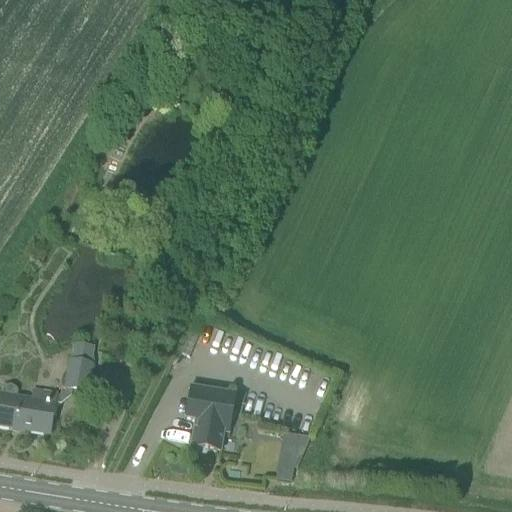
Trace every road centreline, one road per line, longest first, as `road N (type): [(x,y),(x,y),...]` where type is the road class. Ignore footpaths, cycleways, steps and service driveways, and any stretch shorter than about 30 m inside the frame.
road 1 (track): [(102,506),(112,470),(349,0)]
road 2 (secondary): [(142,511),(0,489)]
